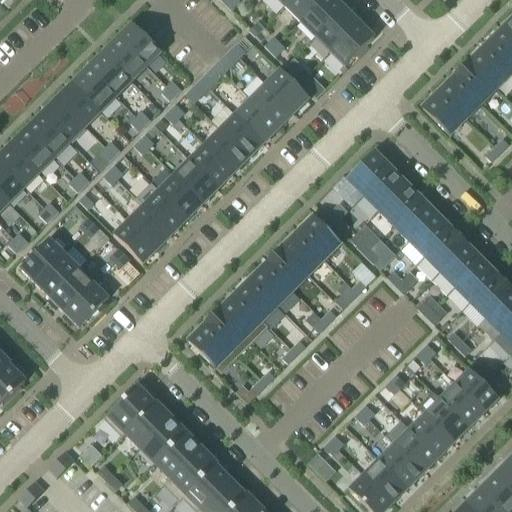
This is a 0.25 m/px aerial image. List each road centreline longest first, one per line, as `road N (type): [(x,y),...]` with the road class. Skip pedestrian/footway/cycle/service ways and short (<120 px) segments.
road 1 (residential): [(374,104),(137,346)]
road 2 (residential): [(309,511),(137,346)]
road 3 (residential): [(374,104),(511,243)]
road 4 (residential): [(86,0),(0,85)]
road 5 (residential): [(0,306),(83,393)]
